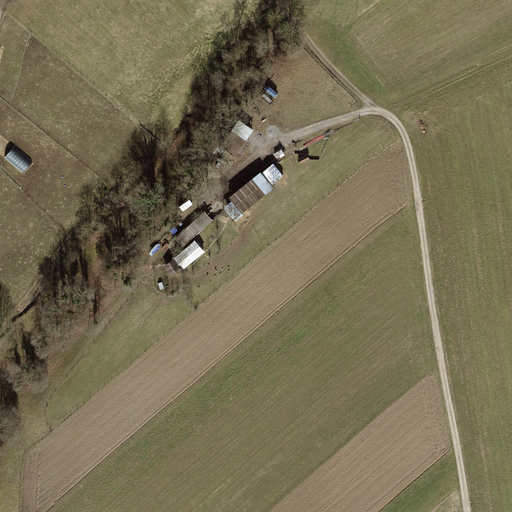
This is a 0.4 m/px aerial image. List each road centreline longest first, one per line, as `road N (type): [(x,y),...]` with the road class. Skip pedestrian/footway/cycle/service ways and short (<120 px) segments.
road 1 (track): [(466,511),(411,132),(373,108),(271,153),(222,196)]
road 2 (track): [(373,108),(267,0)]
road 3 (track): [(511,54),(392,115)]
